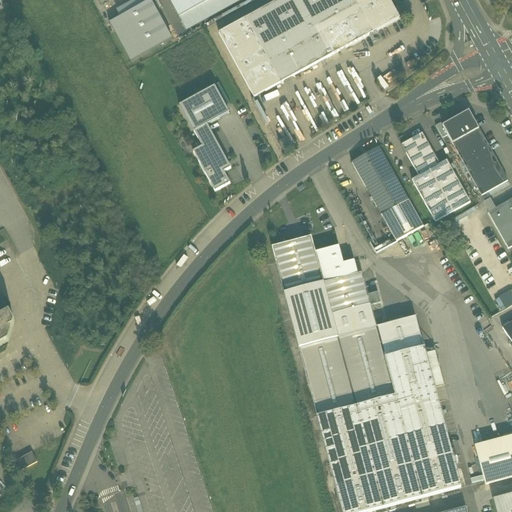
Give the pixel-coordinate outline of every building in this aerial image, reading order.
[(135,0),(116,11),(120,17),(151,1),(150,0),(135,0)] [(213,0),(168,0),(179,19),(213,0)] [(213,0),(179,19),(186,33),(244,0),(213,0)] [(281,0),(219,34),(254,99),(400,19),(389,0),(281,0)] [(120,17),(109,23),(131,62),(172,40),(151,1),(120,17)] [(229,113),(214,87),(179,106),(194,133),(207,126),(229,113)] [(468,112),(463,115),(467,123),(473,120),(468,112)] [(479,130),(473,120),(467,123),(463,115),(442,127),(447,136),(452,145),(479,130)] [(435,127),(442,139),(447,136),(442,127),(441,124),(435,127)] [(231,169),(207,126),(194,133),(202,148),(193,153),(215,193),(230,184),(224,173),(231,169)] [(452,145),(472,179),(498,165),(479,130),(452,145)] [(401,146),(419,177),(440,165),(422,134),(401,146)] [(352,163),(381,216),(408,201),(378,148),(352,163)] [(447,161),(440,165),(419,177),(412,181),(435,223),(470,203),(447,161)] [(508,182),(498,165),(472,179),(482,197),(508,182)] [(511,247),(511,200),(488,214),(508,250),(511,247)] [(408,201),(381,216),(396,243),(423,228),(408,201)] [(311,237),(272,248),(299,349),(377,328),(371,305),(379,303),(376,295),(368,297),(362,274),(357,275),(323,284),(315,253),(311,237)] [(343,265),(339,247),(315,253),(323,284),(357,275),(354,262),(343,265)] [(511,290),(495,298),(501,310),(511,304),(511,290)] [(0,297),(0,312),(2,316),(8,313),(0,297)] [(8,313),(2,316),(0,317),(0,346),(9,342),(11,333),(9,329),(13,327),(14,323),(9,313),(8,313)] [(377,328),(299,349),(342,511),(371,511),(461,488),(434,389),(425,355),(415,318),(377,328)] [(511,344),(511,323),(502,329),(511,344)] [(435,353),(425,355),(434,389),(444,386),(435,353)] [(511,436),(475,447),(485,485),(511,478),(511,436)] [(32,452),(16,461),(21,470),(37,461),(32,452)] [(511,511),(511,494),(492,500),(495,511),(511,511)]
